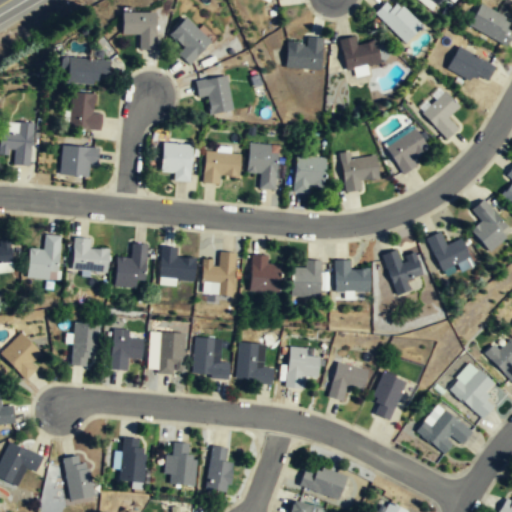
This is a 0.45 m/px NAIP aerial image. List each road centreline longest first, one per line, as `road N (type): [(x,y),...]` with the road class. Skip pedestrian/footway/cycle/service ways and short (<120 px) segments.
road 1 (residential): [(511,98),(461,171),(382,217),(325,227),(123,207)]
road 2 (residential): [(282,417),(96,398),(60,410)]
road 3 (residential): [(462,502),(341,436),(282,417)]
road 4 (residential): [(123,207),(0,198)]
road 5 (residential): [(123,207),(133,116),(150,91)]
